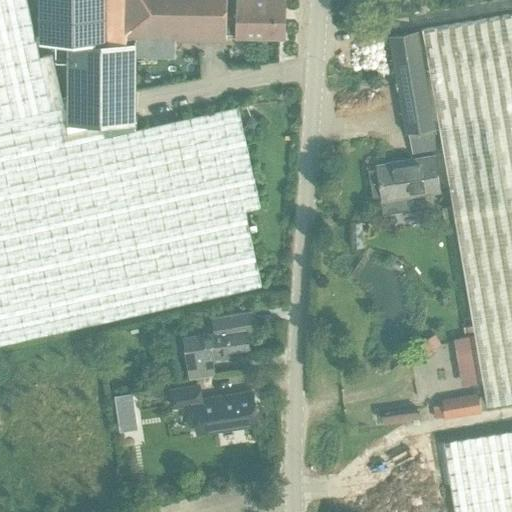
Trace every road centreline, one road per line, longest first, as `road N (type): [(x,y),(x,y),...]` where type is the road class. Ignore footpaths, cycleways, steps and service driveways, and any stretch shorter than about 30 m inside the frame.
road 1 (unclassified): [(291,494),(319,0)]
road 2 (track): [(317,36),(511,5)]
